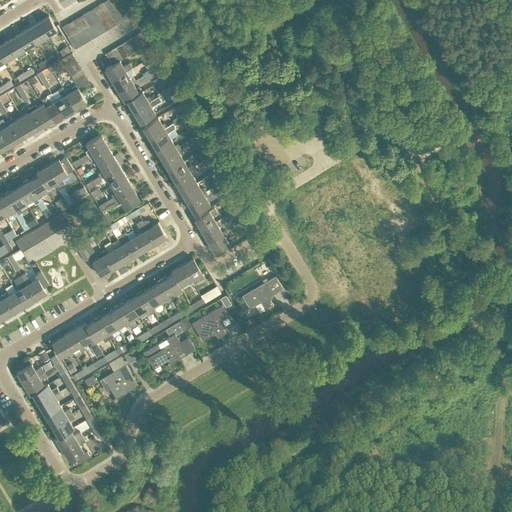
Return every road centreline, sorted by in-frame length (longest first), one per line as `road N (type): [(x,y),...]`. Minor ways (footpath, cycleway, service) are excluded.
road 1 (residential): [(70,489),(119,459),(145,401),(305,305),(309,282),(268,200),(358,144)]
road 2 (residential): [(0,358),(191,240),(110,106),(0,171)]
road 3 (residential): [(70,489),(0,370)]
